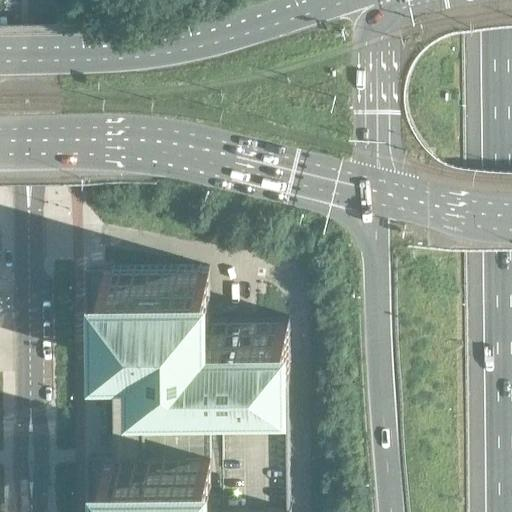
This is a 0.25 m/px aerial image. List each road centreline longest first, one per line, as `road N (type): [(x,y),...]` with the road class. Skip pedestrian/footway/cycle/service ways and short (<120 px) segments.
road 1 (motorway): [(500,0),(506,511)]
road 2 (tertiary): [(32,511),(28,0)]
road 3 (secondary): [(0,141),(148,142),(371,191)]
road 4 (secondary): [(349,0),(148,52),(0,62)]
road 5 (motorway): [(371,191),(390,511)]
road 6 (motorway): [(376,0),(371,191)]
road 7 (secondary): [(371,191),(474,215),(511,215)]
